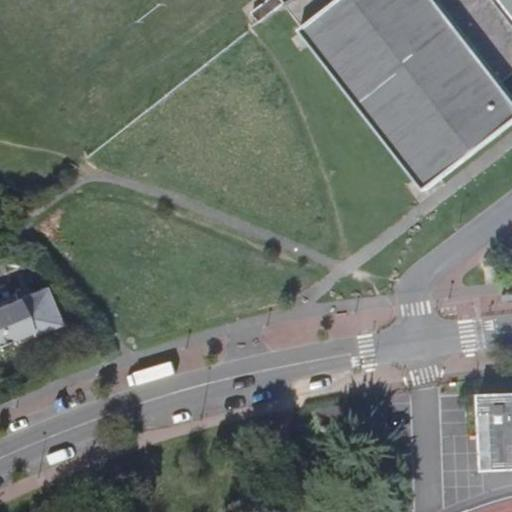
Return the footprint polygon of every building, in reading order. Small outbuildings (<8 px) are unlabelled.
[(284,0),(268,0),(252,12),(258,20),(260,22),(286,1),(284,0)] [(511,0),(287,0),(286,1),(305,26),(304,29),(428,190),(511,124),(511,93),(503,83),(511,75),(511,0)] [(31,338),(59,326),(43,287),(34,291),(32,286),(13,293),(15,299),(30,333),(31,338)] [(15,299),(0,305),(0,344),(30,333),(15,299)] [(511,393),(480,394),(480,415),(492,415),(495,471),(511,470),(511,393)] [(492,415),(480,415),(483,472),(495,471),(492,415)]
